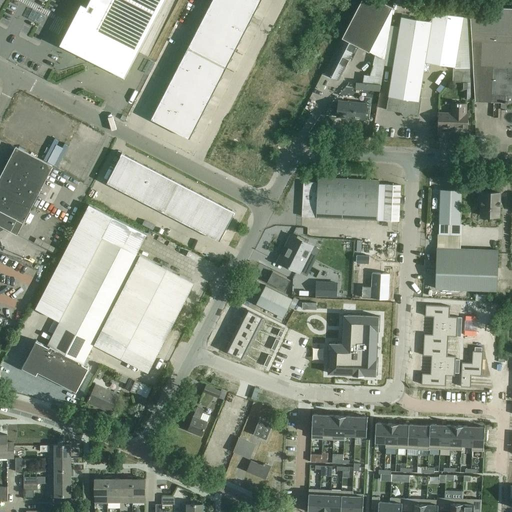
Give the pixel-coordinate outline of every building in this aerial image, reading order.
[(77,28),(74,33),(78,46),(126,72),(127,72),(137,52),(163,0),(91,0),(87,7),(87,8),(77,28)] [(226,0),(212,0),(206,12),(226,22),(235,4),(226,0)] [(236,0),(235,4),(254,14),(261,0),(236,0)] [(378,0),(360,0),(323,73),(338,81),(356,45),(385,60),(390,26),(394,8),(378,0)] [(235,4),(226,22),(245,32),(254,14),(235,4)] [(511,8),(469,7),(474,101),(500,103),(500,110),(506,110),(507,103),(511,103),(511,8)] [(206,12),(197,30),(216,40),(226,22),(206,12)] [(389,96),(386,110),(402,113),(405,117),(410,114),(418,116),(420,106),(421,97),(419,97),(425,62),(453,67),(455,67),(463,17),(433,12),(431,22),(401,17),(400,27),(394,61),(392,71),(388,96),(389,96)] [(226,22),(216,40),(236,50),(245,32),(226,22)] [(197,30),(188,48),(207,58),(216,40),(197,30)] [(216,40),(207,58),(227,68),(236,50),(216,40)] [(188,48),(179,65),(198,75),(207,58),(188,48)] [(207,58),(198,75),(217,85),(227,68),(207,58)] [(179,65),(169,83),(189,93),(198,75),(179,65)] [(453,68),(452,82),(468,83),(469,69),(453,68)] [(198,75),(189,93),(208,103),(217,85),(198,75)] [(169,83),(160,101),(180,111),(189,93),(169,83)] [(189,93),(180,111),(199,121),(208,103),(189,93)] [(160,101),(151,119),(170,129),(180,111),(160,101)] [(337,117),(363,120),(369,120),(370,106),(364,106),(364,104),(339,101),(339,102),(336,102),(334,102),(332,103),(331,105),(329,105),(327,107),(326,109),(325,111),(325,114),(324,114),(337,116),(337,117)] [(438,113),(438,119),(438,129),(468,130),(468,114),(466,114),(467,104),(455,103),(455,113),(438,113)] [(180,111),(170,129),(190,139),(199,121),(180,111)] [(3,229),(4,228),(17,235),(52,166),(16,147),(0,177),(0,230),(2,230),(3,229)] [(122,153),(107,183),(128,193),(143,164),(122,153)] [(143,164),(128,193),(144,202),(160,173),(143,164)] [(160,173),(144,202),(163,212),(179,182),(160,173)] [(318,177),(318,183),(316,217),(399,221),(401,185),(378,184),(378,180),(318,177)] [(179,182),(163,212),(182,222),(197,192),(179,182)] [(304,182),(302,217),(316,217),(318,183),(304,182)] [(441,191),(440,235),(448,235),(461,235),(461,225),(461,208),(461,191),(441,191)] [(197,192),(182,222),(201,231),(216,202),(197,192)] [(500,193),(483,192),(482,192),(481,216),(499,217),(500,193)] [(216,202),(201,231),(220,241),(235,212),(216,202)] [(36,309),(60,322),(48,345),(50,346),(50,348),(82,364),(82,363),(84,363),(93,344),(148,372),(194,283),(139,254),(139,256),(137,255),(147,235),(89,205),(36,309)] [(44,239),(61,245),(63,242),(46,235),(44,239)] [(278,262),(290,268),(299,273),(299,272),(297,271),(304,256),(307,258),(313,246),(291,235),(286,245),(290,247),(282,263),(278,261),(278,262)] [(436,289),(497,291),(498,250),(459,249),(438,248),(437,248),(436,289)] [(267,283),(285,291),(290,281),(273,272),(267,283)] [(376,280),(372,279),(372,287),(362,286),(362,298),(388,299),(390,274),(372,273),(372,274),(376,274),(376,280)] [(316,295),(336,296),(337,283),(317,282),(316,295)] [(292,299),(265,286),(262,291),(263,292),(260,299),(259,298),(256,304),(283,318),(292,299)] [(434,317),(433,326),(457,327),(461,327),(462,317),(458,317),(449,317),(450,306),(426,305),(425,316),(434,317)] [(242,318),(260,327),(265,318),(247,309),(242,318)] [(330,343),(328,373),(353,374),(353,375),(364,376),(364,375),(376,375),(377,360),(376,360),(377,332),(379,332),(379,317),(344,315),(343,344),(330,343)] [(238,326),(256,335),(260,327),(242,318),(238,326)] [(256,335),(238,326),(234,334),(252,343),(256,335)] [(461,327),(457,327),(433,326),(433,335),(424,334),(424,345),(448,346),(448,336),(457,337),(461,337),(461,327)] [(248,351),(252,343),(234,334),(230,342),(248,351)] [(89,368),(82,364),(50,348),(36,341),(22,368),(36,375),(38,372),(76,392),(89,368)] [(244,359),(248,351),(230,342),(226,350),(244,359)] [(447,356),(448,346),(424,345),(423,355),(432,356),(431,365),(455,366),(459,366),(460,360),(456,359),(456,357),(447,356)] [(475,347),(475,351),(473,351),(472,363),(462,362),(461,387),(471,387),(471,375),(482,376),(483,352),(481,352),(482,347),(475,347)] [(459,366),(455,366),(431,365),(431,374),(422,373),(421,384),(446,386),(446,375),(455,376),(455,373),(459,373),(459,366)] [(125,388),(136,393),(140,383),(129,378),(125,388)] [(102,409),(111,413),(119,395),(95,384),(88,401),(102,407),(102,409)] [(206,386),(203,392),(224,400),(227,392),(222,389),(221,392),(206,386)] [(210,415),(203,413),(204,409),(197,407),(188,430),(202,436),(210,415)] [(312,414),(311,439),(323,439),(324,415),(312,414)] [(324,415),(323,439),(333,440),(335,415),(324,415)] [(335,415),(333,440),(345,440),(345,436),(344,436),(345,416),(335,415)] [(345,416),(344,436),(345,436),(355,436),(356,416),(345,416)] [(356,416),(355,436),(366,437),(367,417),(356,416)] [(253,434),(267,439),(273,424),(260,418),(253,434)] [(376,423),(375,442),(386,443),(387,423),(376,423)] [(386,443),(385,448),(397,448),(398,424),(387,423),(386,443)] [(398,424),(397,448),(407,449),(409,424),(398,424)] [(409,424),(407,449),(418,449),(419,425),(409,424)] [(430,425),(429,449),(430,449),(440,449),(441,425),(430,424),(430,425)] [(419,425),(418,449),(429,450),(430,449),(429,449),(430,425),(419,425)] [(441,425),(440,449),(451,450),(452,425),(441,425)] [(452,425),(451,450),(462,450),(462,446),(462,445),(463,426),(452,425)] [(463,426),(462,445),(462,446),(472,446),(473,426),(463,426)] [(472,446),(472,451),(483,451),(485,427),(473,426),(472,446)] [(239,438),(237,442),(234,452),(249,458),(255,445),(239,438)] [(48,452),(48,458),(70,458),(70,445),(63,445),(63,443),(57,443),(57,445),(48,445),(48,446),(40,446),(40,452),(48,452)] [(48,458),(48,471),(73,471),(73,465),(70,465),(70,458),(48,458)] [(247,471),(265,478),(270,466),(263,463),(262,466),(251,461),(247,471)] [(48,471),(48,484),(71,484),(71,476),(73,476),(73,471),(48,471)] [(108,503),(107,477),(103,477),(103,479),(95,479),(95,503),(108,503)] [(112,477),(107,477),(108,503),(120,502),(120,479),(112,479),(112,477)] [(128,479),(120,479),(120,502),(132,502),(132,477),(128,477),(128,479)] [(137,477),(132,477),(132,502),(145,502),(145,479),(137,479),(137,477)] [(71,484),(48,484),(48,496),(58,496),(58,499),(63,499),(63,496),(71,496),(71,484)] [(309,489),(307,511),(318,511),(320,489),(309,489)] [(320,489),(318,511),(329,511),(331,490),(320,489)] [(331,490),(329,511),(340,511),(342,490),(331,490)] [(342,490),(340,511),(351,511),(352,493),(353,493),(353,491),(342,490)] [(182,491),(170,491),(170,500),(182,500),(182,491)] [(352,493),(351,511),(362,511),(364,494),(353,493),(352,493)] [(372,497),(372,508),(378,509),(377,511),(389,511),(391,497),(390,497),(390,502),(379,502),(379,497),(372,497)] [(391,497),(389,511),(401,511),(402,510),(408,510),(409,498),(391,497)] [(427,499),(425,511),(437,511),(438,509),(444,510),(445,498),(437,497),(437,500),(427,499)] [(409,498),(408,510),(414,511),(425,511),(427,499),(409,498)] [(445,498),(444,510),(450,510),(450,511),(461,511),(463,499),(445,498)] [(463,499),(461,511),(473,511),(474,511),(481,511),(481,500),(463,499)] [(190,502),(190,504),(181,504),(180,511),(202,511),(203,504),(195,504),(195,502),(190,502)]
